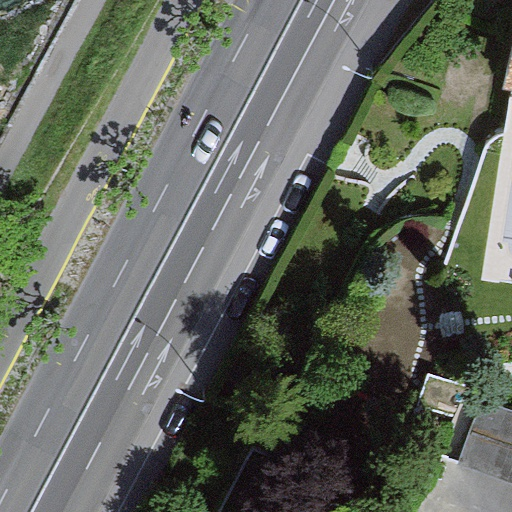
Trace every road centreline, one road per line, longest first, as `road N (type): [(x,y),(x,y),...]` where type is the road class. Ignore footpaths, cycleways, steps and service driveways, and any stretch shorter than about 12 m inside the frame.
road 1 (primary): [(71,511),(342,0)]
road 2 (primary): [(268,0),(0,506)]
